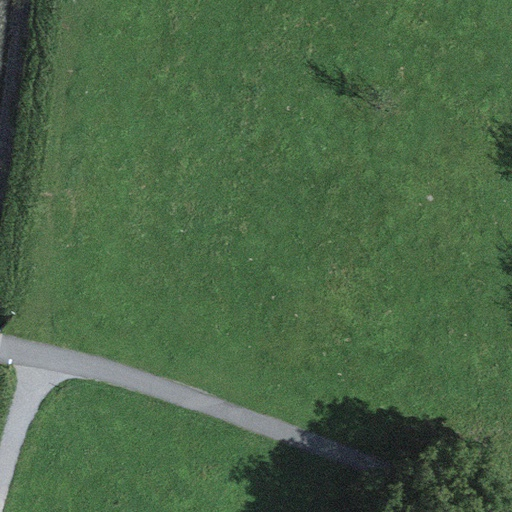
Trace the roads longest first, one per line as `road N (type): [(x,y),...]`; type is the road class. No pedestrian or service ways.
road 1 (track): [(476,511),(173,388),(43,356)]
road 2 (track): [(43,356),(0,495)]
